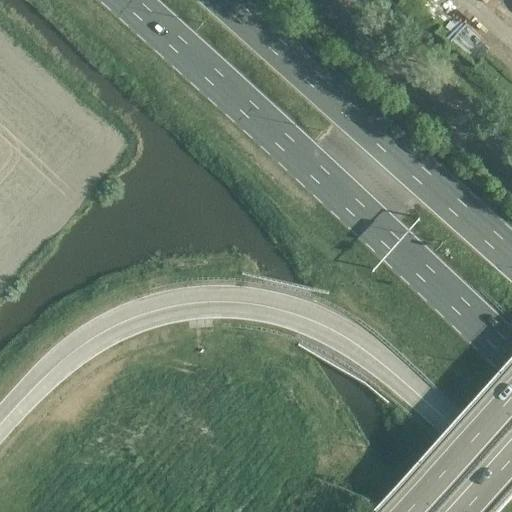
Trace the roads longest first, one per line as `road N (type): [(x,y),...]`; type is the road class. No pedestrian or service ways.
road 1 (trunk): [(136,0),(511,346)]
road 2 (trunk): [(511,258),(223,0)]
road 3 (unclassified): [(511,180),(310,0)]
road 4 (trunk): [(511,394),(405,511)]
